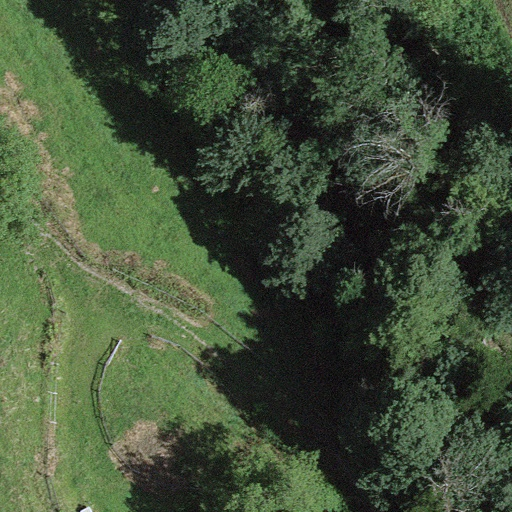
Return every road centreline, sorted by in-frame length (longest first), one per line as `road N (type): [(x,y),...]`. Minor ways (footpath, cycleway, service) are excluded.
road 1 (track): [(0,172),(83,280),(180,329),(269,392),(375,511)]
road 2 (track): [(132,511),(89,430),(83,280)]
